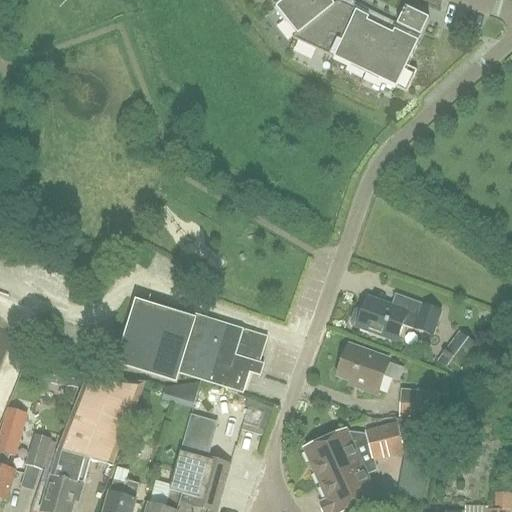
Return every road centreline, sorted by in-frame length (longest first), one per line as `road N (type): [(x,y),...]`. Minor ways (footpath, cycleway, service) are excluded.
road 1 (residential): [(311,342),(381,159),(511,37)]
road 2 (residential): [(311,342),(152,286),(127,286),(108,308),(79,315),(0,284)]
road 3 (residential): [(261,488),(311,342)]
